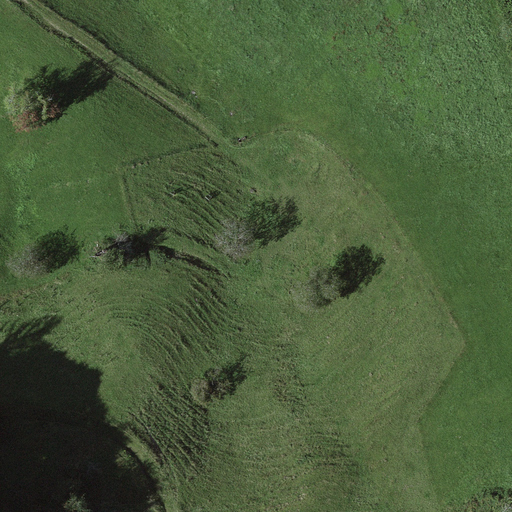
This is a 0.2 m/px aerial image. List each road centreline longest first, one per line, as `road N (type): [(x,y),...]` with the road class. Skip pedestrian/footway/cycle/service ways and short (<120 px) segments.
road 1 (track): [(0,274),(140,248),(244,256),(318,223),(252,148),(129,94),(0,5)]
road 2 (track): [(162,511),(142,478),(72,431),(0,411)]
